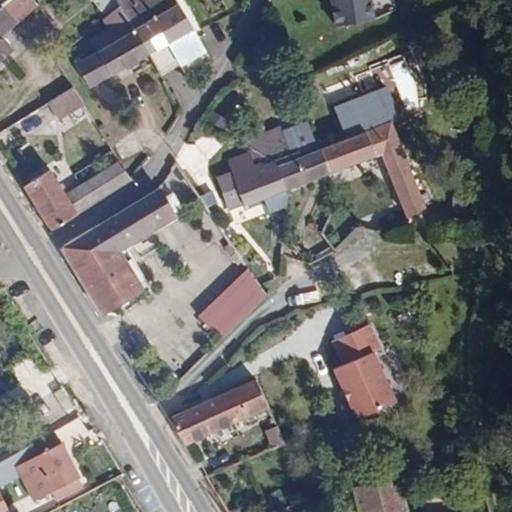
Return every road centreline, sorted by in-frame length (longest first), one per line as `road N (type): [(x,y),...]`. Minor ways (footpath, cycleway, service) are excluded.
road 1 (track): [(511,80),(488,449),(509,511)]
road 2 (track): [(138,436),(277,300),(353,272),(501,244)]
road 3 (residential): [(30,256),(154,179),(253,0)]
road 4 (secondary): [(30,256),(185,511)]
